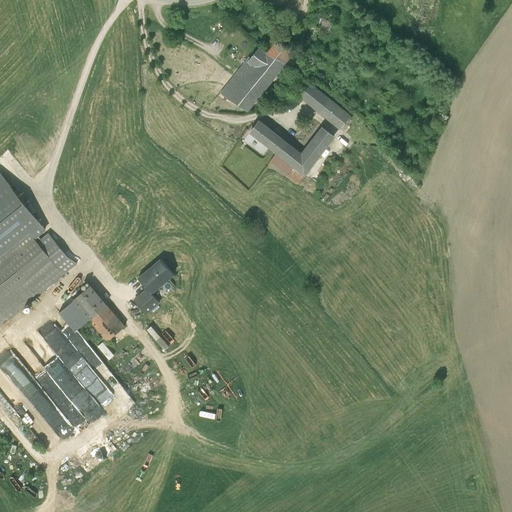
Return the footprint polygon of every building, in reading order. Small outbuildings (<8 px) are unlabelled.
[(247,112),(293,55),(275,41),(267,51),(260,46),(249,60),(246,57),(219,90),(247,112)] [(338,130),(350,116),(311,85),(316,79),(297,64),(282,84),(338,130)] [(304,177),(334,138),(321,128),(300,154),(258,122),(249,134),(274,154),(276,156),(304,177)] [(304,177),(276,156),(270,164),(297,185),(304,177)] [(53,227),(2,167),(0,168),(0,327),(69,270),(42,237),(53,227)] [(137,278),(145,287),(133,298),(148,314),(160,303),(151,293),(174,273),(160,258),(137,278)] [(148,359),(93,286),(76,299),(131,372),(148,359)] [(154,323),(150,326),(166,346),(169,344),(154,323)] [(0,365),(0,382),(46,447),(101,408),(43,327),(15,347),(52,398),(37,409),(4,363),(0,365)] [(110,357),(116,354),(106,340),(101,343),(110,357)] [(97,353),(89,359),(99,370),(106,363),(97,353)] [(150,412),(112,369),(90,389),(104,405),(128,432),(150,412)] [(3,429),(0,431),(0,446),(2,449),(12,439),(3,429)] [(99,462),(112,452),(105,443),(92,453),(99,462)]
